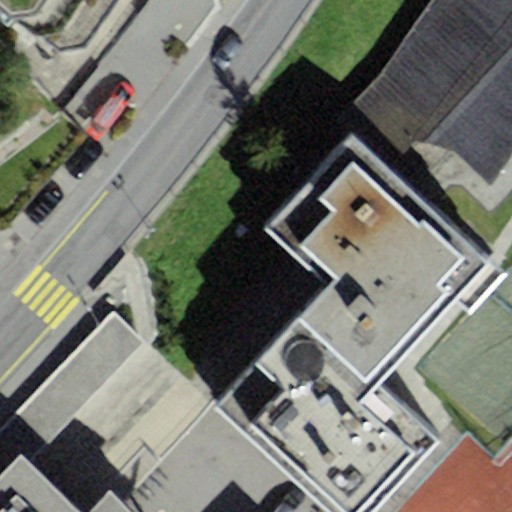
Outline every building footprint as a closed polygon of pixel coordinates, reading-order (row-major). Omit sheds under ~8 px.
[(62,112),(142,0),(0,0),(0,39),(4,43),(62,112)] [(511,0),(431,0),(346,124),(357,133),(436,208),(458,183),(492,213),(511,191),(511,0)] [(329,511),(379,511),(441,448),(373,383),(490,260),(436,208),(357,133),(273,222),(341,286),(305,324),(300,319),(217,406),(329,511)] [(86,391),(145,336),(121,310),(62,365),(86,391)] [(0,511),(128,511),(109,493),(90,511),(76,511),(20,458),(0,478),(0,511)]
